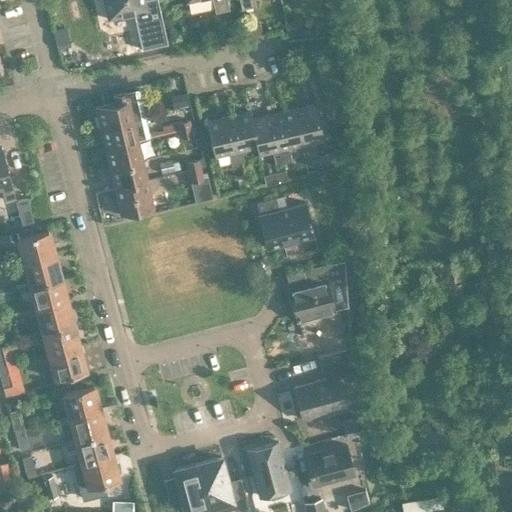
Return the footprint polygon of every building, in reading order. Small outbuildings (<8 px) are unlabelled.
[(103,0),(108,20),(134,14),(137,30),(151,27),(145,0),(103,0)] [(184,0),(185,3),(198,0),(211,0),(215,13),(229,9),(227,0),(184,0)] [(254,0),(239,0),(241,9),(255,6),(254,0)] [(54,32),(58,49),(70,46),(65,30),(54,32)] [(95,107),(100,129),(145,118),(138,90),(112,96),(114,103),(95,107)] [(314,104),(293,109),(301,145),(314,142),(317,156),(326,154),(314,104)] [(283,164),(291,162),(288,148),(301,145),(293,109),(272,114),(283,164)] [(249,111),(228,116),(239,166),(247,164),(244,150),(257,147),(251,119),(249,111)] [(272,114),(251,119),(257,147),(259,155),(272,152),(275,165),(283,164),(272,114)] [(233,174),(241,172),(239,166),(228,116),(206,121),(214,157),(228,154),(232,167),(233,174)] [(100,129),(105,148),(138,140),(149,138),(145,118),(100,129)] [(179,131),(191,128),(189,120),(177,123),(179,131)] [(191,128),(179,131),(181,138),(192,136),(191,128)] [(105,148),(105,151),(109,168),(143,160),(138,140),(105,148)] [(0,147),(0,187),(1,187),(5,201),(15,199),(1,147),(0,147)] [(198,160),(187,163),(189,170),(200,168),(205,167),(202,157),(198,160)] [(109,168),(110,172),(114,188),(131,184),(147,180),(143,160),(109,168)] [(200,168),(189,170),(191,183),(203,180),(200,168)] [(274,174),(263,176),(265,186),(276,183),(274,174)] [(154,208),(149,186),(147,180),(131,184),(138,216),(147,214),(146,210),(154,208)] [(114,188),(115,193),(120,216),(128,214),(129,218),(138,216),(131,184),(114,188)] [(314,236),(311,225),(305,202),(278,209),(275,198),(256,203),(259,214),(257,215),(266,249),(314,236)] [(33,222),(27,199),(16,202),(22,224),(33,222)] [(48,230),(15,239),(21,263),(54,254),(48,230)] [(21,263),(28,286),(61,277),(54,254),(21,263)] [(306,283),(289,288),(297,321),(334,311),(333,309),(327,287),(340,284),(346,283),(344,259),(303,270),(306,283)] [(436,288),(460,288),(468,288),(467,261),(435,262),(436,288)] [(28,286),(34,309),(67,300),(61,277),(28,286)] [(73,323),(67,300),(34,309),(40,332),(73,323)] [(79,346),(73,323),(40,332),(46,355),(79,346)] [(314,344),(303,347),(306,359),(318,356),(315,346),(314,344)] [(11,345),(1,348),(1,347),(0,347),(0,367),(6,366),(15,363),(11,345)] [(46,355),(53,379),(85,370),(79,346),(46,355)] [(324,379),(294,387),(303,420),(346,408),(337,377),(352,373),(345,349),(318,356),(324,379)] [(11,385),(6,366),(0,367),(0,377),(3,388),(11,385)] [(93,385),(61,394),(67,418),(100,409),(93,385)] [(67,418),(73,441),(106,432),(100,409),(67,418)] [(18,410),(9,413),(14,432),(23,429),(18,410)] [(20,451),(33,447),(32,444),(38,442),(34,427),(23,429),(14,432),(20,451)] [(410,467),(410,461),(440,460),(438,428),(385,431),(386,468),(410,467)] [(73,441),(79,464),(112,455),(106,432),(73,441)] [(260,496),(291,488),(278,442),(247,450),(260,496)] [(346,445),(304,456),(312,485),(354,474),(346,445)] [(118,479),(112,455),(79,464),(86,487),(118,479)] [(22,458),(27,478),(36,475),(31,456),(22,458)] [(221,457),(198,463),(210,511),(220,511),(233,508),(234,511),(236,511),(248,509),(240,478),(227,481),(221,457)] [(5,463),(0,463),(0,488),(9,487),(5,463)] [(210,511),(198,463),(175,470),(181,494),(168,497),(172,511),(210,511)] [(48,498),(57,495),(52,476),(43,478),(48,498)] [(443,504),(441,492),(402,499),(404,511),(443,504)] [(257,498),(259,511),(271,511),(269,496),(257,498)] [(324,511),(320,498),(305,502),(307,511),(324,511)] [(289,511),(306,511),(304,500),(288,503),(289,511)] [(112,501),(111,511),(132,511),(133,502),(112,501)]
